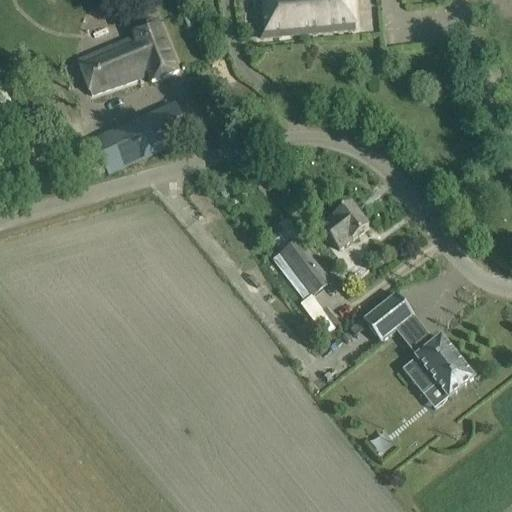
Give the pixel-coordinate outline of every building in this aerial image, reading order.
[(298,0),(257,0),(261,41),(302,37),(298,0)] [(298,0),(302,37),(355,32),(352,0),(298,0)] [(78,64),(85,82),(93,101),(137,83),(136,80),(148,75),(152,85),(178,74),(158,25),(134,35),(136,41),(78,64)] [(0,125),(7,140),(43,122),(33,101),(4,115),(0,105),(0,95),(3,94),(0,88),(0,125)] [(95,145),(108,175),(191,138),(178,108),(95,145)] [(223,199),(233,193),(227,182),(217,187),(223,199)] [(339,253),(353,243),(369,230),(351,206),(321,230),(339,253)] [(268,266),(324,338),(339,326),(316,296),(331,285),(299,242),(281,256),(268,266)] [(401,287),(367,312),(385,336),(419,311),(401,287)] [(419,352),(405,363),(416,378),(419,376),(428,387),(440,379),(450,393),(476,374),(444,332),(438,337),(432,329),(418,339),(424,347),(419,351),(419,352)]
